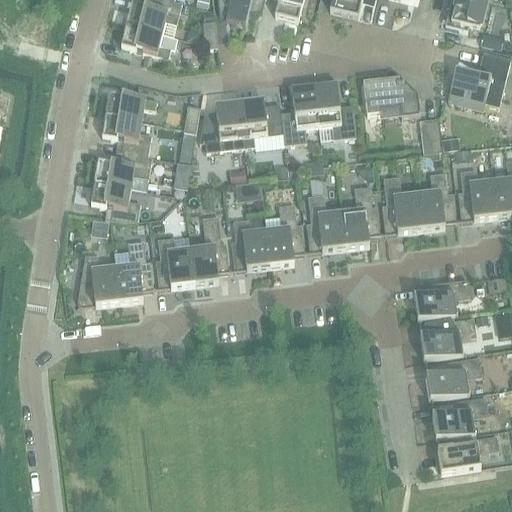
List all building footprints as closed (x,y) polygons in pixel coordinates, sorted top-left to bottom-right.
[(131,8),(126,30),(161,39),(164,27),(176,30),(181,8),(174,6),(174,7),(146,0),(145,0),(155,2),(153,14),(131,8)] [(206,0),(197,0),(195,10),(206,12),(209,1),(206,0)] [(220,0),(223,23),(231,22),(230,28),(245,31),(248,18),(261,17),(264,2),(265,2),(264,2),(264,0),(220,0)] [(278,0),(274,21),(297,27),(303,0),(264,0),(264,2),(265,2),(265,0),(278,0)] [(370,0),(375,1),(375,0),(332,0),(329,15),(357,22),(360,8),(361,9),(363,0),(370,0)] [(388,0),(388,1),(417,8),(418,0),(388,0)] [(468,32),(478,35),(479,35),(487,0),(451,0),(444,31),(467,37),(468,32)] [(211,17),(203,17),(204,25),(212,25),(211,17)] [(217,53),(214,26),(202,27),(205,54),(217,53)] [(126,30),(121,52),(168,64),(170,54),(174,55),(177,43),(173,42),(161,39),(126,30)] [(503,44),(483,39),(480,51),(500,55),(503,44)] [(498,112),(510,64),(483,57),(477,80),(455,74),(447,106),(483,114),(485,109),(498,112)] [(398,83),(363,87),(366,121),(380,119),(379,115),(399,113),(401,123),(420,121),(417,102),(418,101),(403,87),(402,87),(403,88),(399,89),(398,83)] [(336,88),(313,91),(318,132),(332,131),(333,144),(355,142),(352,110),(339,112),(336,88)] [(294,117),(280,118),(283,139),(284,150),(306,147),(305,134),(318,132),(313,91),(291,94),(294,117)] [(109,98),(105,120),(141,126),(143,114),(155,116),(157,106),(109,98)] [(256,102),(238,104),(244,153),(254,152),(253,142),(283,139),(280,118),(279,109),(263,111),(263,105),(256,106),(256,102)] [(204,118),(199,148),(204,148),(205,157),(234,154),(244,153),(238,104),(221,106),(222,110),(215,111),(216,116),(204,118)] [(187,111),(183,137),(195,139),(200,113),(187,111)] [(115,156),(115,157),(147,162),(151,140),(139,138),(141,126),(105,120),(101,142),(123,146),(121,157),(115,156)] [(435,124),(419,126),(422,158),(422,159),(441,157),(441,156),(440,144),(437,123),(435,124)] [(458,142),(440,144),(441,156),(459,154),(458,142)] [(180,154),(178,165),(188,166),(190,156),(180,154)] [(469,154),(454,156),(455,164),(470,163),(469,154)] [(98,166),(94,188),(130,194),(132,182),(148,184),(151,163),(147,162),(115,157),(121,158),(119,169),(98,166)] [(507,183),(492,185),(496,223),(511,221),(511,166),(506,167),(507,183)] [(285,170),(275,172),(276,183),(287,182),(285,170)] [(460,227),(496,223),(492,185),(477,187),(475,175),(460,177),(462,197),(457,198),(461,226),(460,226),(460,227)] [(245,176),(229,177),(230,188),(246,186),(245,176)] [(431,196),(416,198),(420,236),(444,233),(444,232),(444,229),(456,228),(456,227),(455,227),(452,199),(448,199),(445,178),(430,180),(431,196)] [(384,240),(420,236),(416,198),(401,200),(399,182),(383,184),(386,210),(381,211),(385,239),(384,239),(384,240)] [(258,186),(247,187),(248,200),(259,199),(258,186)] [(128,206),(130,194),(94,188),(90,210),(112,214),(110,225),(104,224),(104,225),(123,228),(137,226),(140,208),(128,206)] [(356,215),(341,217),(345,254),(369,252),(369,250),(368,242),(380,241),(380,240),(379,240),(376,211),(372,212),(369,192),(354,193),(356,215)] [(309,259),(345,254),(341,217),(325,218),(323,200),(307,202),(310,229),(306,229),(309,258),(309,259)] [(281,233),(265,235),(270,273),(294,270),(293,269),(292,260),(304,259),(304,258),(301,230),(296,230),(294,210),(278,212),(281,233)] [(205,251),(190,253),(194,291),(218,288),(218,287),(217,279),(229,277),(229,276),(229,277),(225,248),(221,249),(218,222),(202,224),(205,251)] [(233,277),(270,273),(265,235),(250,236),(248,225),(233,226),(235,247),(231,248),(234,276),(233,276),(233,277)] [(158,295),(194,291),(190,253),(174,255),(173,243),(157,245),(160,265),(155,266),(158,294),(158,295)] [(130,270),(114,271),(119,309),(143,307),(143,305),(142,305),(141,297),(154,296),(154,295),(153,295),(150,266),(145,267),(143,246),(127,248),(130,270)] [(82,313),(83,313),(119,309),(114,271),(99,273),(98,260),(84,261),(77,307),(77,308),(77,309),(78,310),(78,311),(79,311),(80,312),(81,313),(82,313)] [(505,281),(486,284),(488,297),(507,294),(505,281)] [(454,305),(469,303),(467,286),(413,292),(419,327),(456,321),(454,305)] [(509,316),(494,318),(496,331),(511,329),(509,316)] [(486,319),(475,321),(476,329),(487,327),(486,319)] [(460,345),(476,342),(473,323),(419,331),(425,367),(462,361),(460,345)] [(469,400),(466,384),(482,382),(479,362),(425,371),(431,406),(469,400)] [(431,410),(437,446),(475,440),(472,424),(488,421),(485,402),(431,410)] [(475,444),(475,440),(437,446),(442,481),(480,475),(478,459),(498,456),(496,441),(475,444)]
